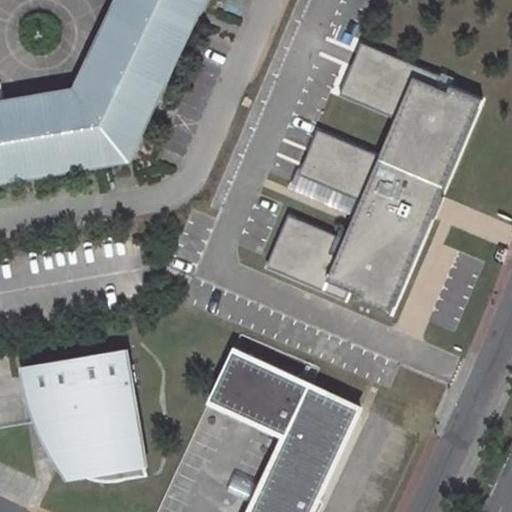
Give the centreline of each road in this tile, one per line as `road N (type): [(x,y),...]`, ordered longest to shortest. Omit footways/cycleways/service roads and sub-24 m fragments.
road 1 (unclassified): [(0,224),(163,200),(195,162),(266,0)]
road 2 (unclassified): [(511,322),(425,511)]
